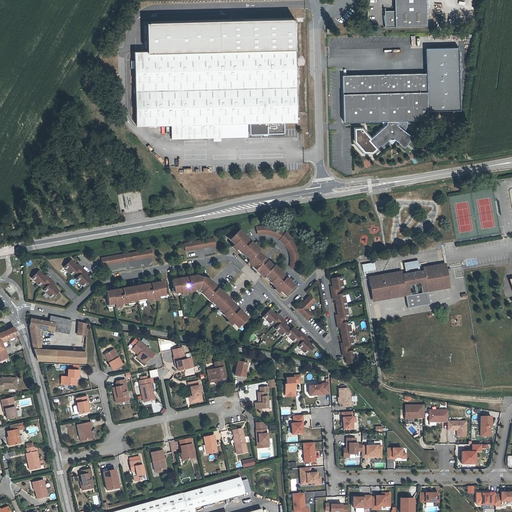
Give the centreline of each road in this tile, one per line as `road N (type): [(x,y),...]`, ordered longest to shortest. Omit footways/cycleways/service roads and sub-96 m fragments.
road 1 (tertiary): [(405,180),(322,188),(194,216)]
road 2 (tertiary): [(194,216),(405,180)]
road 3 (tertiary): [(67,511),(15,317)]
road 4 (tertiary): [(0,251),(194,216)]
